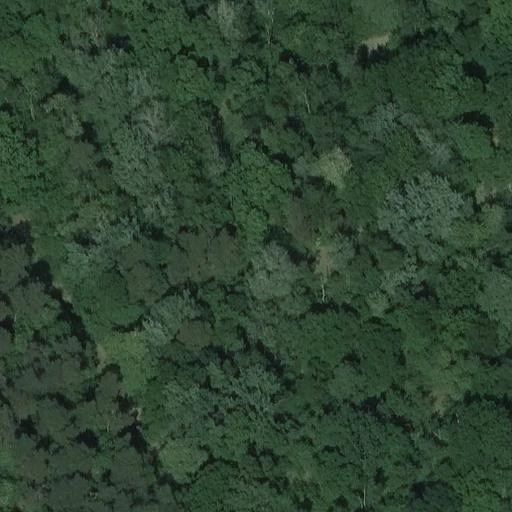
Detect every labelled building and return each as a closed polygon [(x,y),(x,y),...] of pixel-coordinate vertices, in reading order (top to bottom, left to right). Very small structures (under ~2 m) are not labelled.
[(143,0),(131,0),(116,6),(139,70),(162,76),(207,59),(220,40),(205,0),(173,0),(174,2),(164,6),(162,0),(154,0),(157,8),(148,12),(143,0)] [(293,0),(296,5),(319,11),(347,0),(293,0)] [(511,35),(495,42),(511,90),(511,35)] [(365,93),(339,104),(361,168),(384,173),(429,156),(443,137),(418,72),(391,82),(397,99),(387,103),(382,87),(374,90),(380,105),(370,109),(365,93)] [(207,158),(181,168),(204,232),(227,237),(272,220),(285,201),(260,136),(234,146),(239,164),(229,167),(224,151),(217,154),(222,170),(212,173),(207,158)] [(478,234),(452,245),(475,308),(498,314),(511,308),(511,220),(505,223),(510,240),(500,244),(495,228),(488,230),(493,246),(483,250),(478,234)] [(323,300),(297,310),(320,374),(343,380),(388,363),(402,344),(376,279),(350,288),(356,306),(346,310),(340,293),(333,296),(339,312),(329,316),(323,300)] [(437,440),(411,451),(432,511),(476,511),(491,507),(498,491),(475,427),(447,437),(452,452),(442,456),(437,440)]
